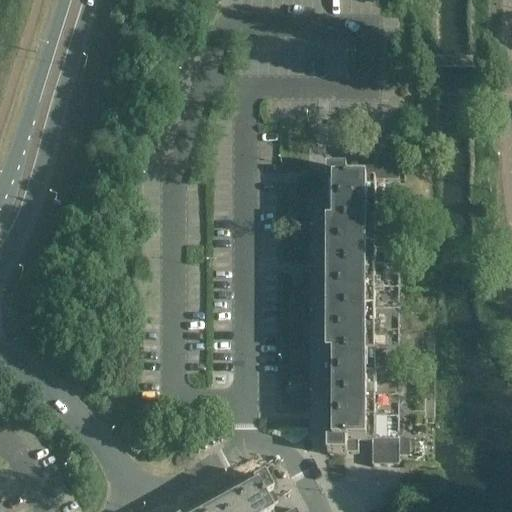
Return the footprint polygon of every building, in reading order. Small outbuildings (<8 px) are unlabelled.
[(400,184),(400,157),(375,157),(375,170),(328,170),(328,205),(376,205),(376,184),(400,184)] [(376,226),(376,205),(328,205),(328,226),(376,226)] [(376,247),(376,226),(328,226),(328,247),(376,247)] [(376,268),(376,247),(328,247),(328,268),(376,268)] [(398,442),(398,335),(398,293),(400,293),(400,268),(376,268),(328,268),(328,273),(359,273),(359,292),(359,314),(359,335),(359,357),(359,378),(359,399),(359,421),(359,442),(372,442),(373,468),(399,468),(399,442),(398,442)] [(359,292),(359,273),(328,273),(328,292),(359,292)] [(359,314),(359,292),(328,292),(328,314),(359,314)] [(359,335),(359,314),(328,314),(328,335),(359,335)] [(359,357),(359,335),(328,335),(328,356),(359,357)] [(359,378),(359,357),(328,356),(328,378),(359,378)] [(359,399),(359,378),(328,378),(328,399),(359,399)] [(359,421),(359,399),(328,399),(328,421),(359,421)] [(359,442),(359,421),(328,421),(328,456),(359,456),(359,442)] [(295,511),(292,511),(266,511),(278,505),(263,477),(200,511),(295,511)]
